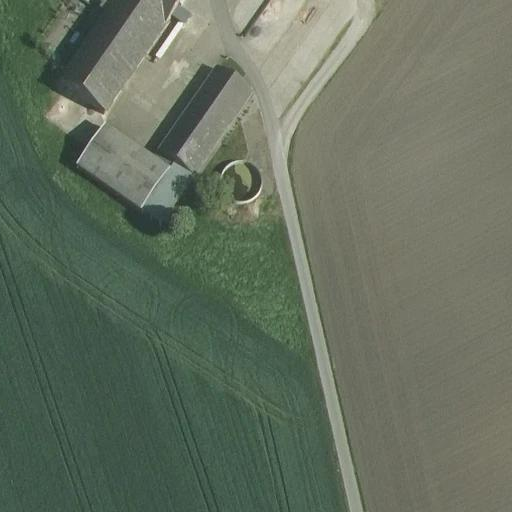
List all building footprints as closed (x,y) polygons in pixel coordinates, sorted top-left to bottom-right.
[(116,0),(107,0),(99,11),(108,18),(59,86),(105,119),(166,35),(116,0)] [(116,0),(166,35),(191,0),(116,0)] [(160,158),(193,181),(252,99),(219,75),(160,158)] [(168,174),(108,132),(79,173),(139,215),(168,174)] [(223,195),(224,197),(225,198),(227,199),(228,201),(229,202),(231,203),(232,203),(234,204),(236,205),(237,205),(239,205),(241,205),(243,205),(244,205),(246,204),(248,204),(249,203),(251,202),(252,202),(254,200),(255,199),(256,198),(257,197),(258,195),(259,194),(260,192),(260,190),(260,189),(261,187),(261,185),(261,183),(260,182),(260,180),(260,178),(259,177),(258,175),(257,174),(256,172),(255,171),(254,170),(252,169),(251,168),(249,167),(248,166),(246,166),(244,165),(242,165),(241,165),(239,165),(237,165),(236,166),(234,166),(232,167),(231,168),(229,169),(228,170),(227,171),(225,172),(224,174),(223,175),(223,177),(222,178),(221,180),(221,182),(221,183),(221,185),(221,187),(221,189),(221,190),(222,192),(223,194),(223,195)] [(173,167),(168,174),(139,215),(158,228),(166,218),(193,181),(173,167)]
